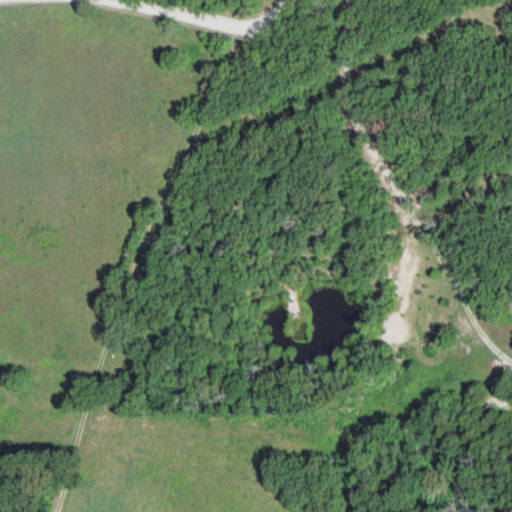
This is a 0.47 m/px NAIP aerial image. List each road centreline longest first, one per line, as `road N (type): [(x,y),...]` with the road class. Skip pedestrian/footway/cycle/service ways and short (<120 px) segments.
road 1 (track): [(241,31),(143,236),(52,511)]
road 2 (residential): [(111,0),(241,31),(270,20),(286,0)]
